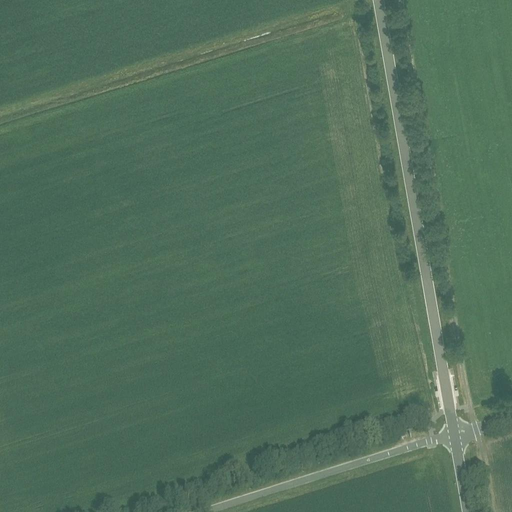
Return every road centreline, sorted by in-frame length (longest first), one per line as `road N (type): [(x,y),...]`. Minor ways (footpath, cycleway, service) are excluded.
road 1 (tertiary): [(378,0),(455,439)]
road 2 (residential): [(220,511),(455,439)]
